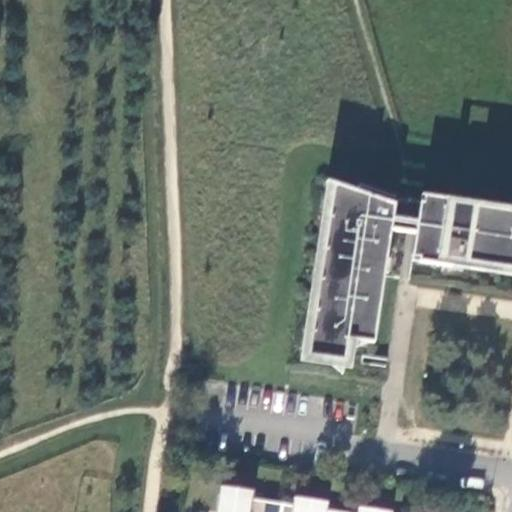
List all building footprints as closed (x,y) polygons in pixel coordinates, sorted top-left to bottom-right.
[(392,229),(394,217),(396,205),(335,184),(310,355),(346,361),(350,339),(376,342),(392,229)] [(511,208),(423,196),(417,220),(415,232),(411,253),(418,254),(417,258),(449,264),(450,259),(511,267),(511,208)] [(415,232),(417,220),(394,217),(392,229),(415,232)] [(283,511),(285,503),(253,498),(254,490),(225,486),(223,494),(221,494),(218,511),(283,511)] [(285,503),(283,511),(339,511),(314,508),(314,504),(299,502),(299,506),(285,503)]
